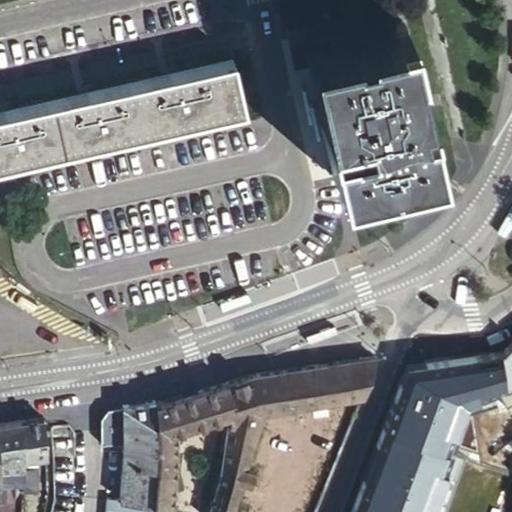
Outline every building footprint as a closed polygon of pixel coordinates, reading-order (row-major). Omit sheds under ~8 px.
[(316,37),(306,39),(335,173),(350,170),(433,153),(405,19),(394,21),(381,23),(330,34),(316,37)] [(220,56),(220,54),(142,71),(78,84),(0,101),(0,151),(231,103),(220,56)] [(511,381),(511,340),(498,352),(474,354),(479,383),(484,383),(501,382),(511,381)] [(479,383),(474,354),(447,358),(444,386),(457,385),(479,383)] [(350,396),(363,394),(375,355),(255,375),(261,395),(257,396),(261,412),(350,396)] [(444,386),(447,358),(438,359),(441,387),(444,386)] [(441,387),(438,359),(432,360),(423,389),(441,387)] [(423,389),(432,360),(406,363),(396,370),(386,400),(415,411),(423,389)] [(168,511),(169,508),(172,508),(174,466),(174,429),(229,413),(220,469),(207,511),(230,511),(241,479),(251,482),(254,471),(244,467),(261,412),(257,396),(261,395),(255,375),(250,375),(182,395),(155,406),(155,401),(121,405),(121,442),(119,497),(107,497),(105,511),(168,511)] [(511,381),(501,382),(503,396),(510,395),(511,393),(511,381)] [(498,405),(511,400),(511,393),(510,395),(503,396),(486,400),(484,383),(479,383),(457,385),(462,417),(473,413),(498,405)] [(341,421),(352,423),(363,394),(350,396),(341,421)] [(415,411),(386,400),(380,415),(383,416),(379,424),(411,435),(416,423),(411,422),(415,411)] [(97,414),(98,420),(98,441),(121,442),(121,405),(107,407),(97,414)] [(511,471),(511,436),(506,427),(498,405),(473,413),(484,438),(494,458),(511,471)] [(19,420),(18,420),(21,459),(34,458),(43,457),(41,426),(41,417),(19,420)] [(18,420),(0,422),(0,484),(3,484),(20,483),(22,469),(21,459),(18,420)] [(382,511),(411,436),(411,435),(379,424),(360,477),(363,478),(359,490),(355,489),(345,511),(382,511)] [(494,458),(484,438),(466,433),(462,448),(494,458)] [(462,448),(461,449),(443,510),(449,511),(477,511),(483,494),(494,458),(462,448)] [(35,468),(34,458),(21,459),(22,469),(35,468)] [(511,502),(511,471),(494,458),(483,494),(511,502)] [(20,483),(20,490),(20,493),(36,493),(35,468),(22,469),(20,483)]
